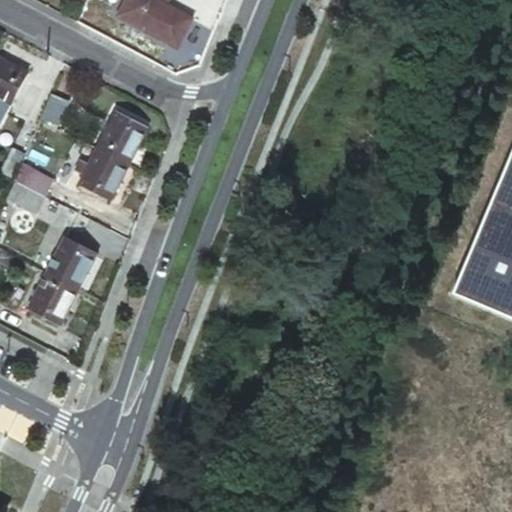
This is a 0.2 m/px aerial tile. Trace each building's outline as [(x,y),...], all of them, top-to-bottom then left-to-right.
[(170,5),(161,0),(125,0),(119,13),(177,44),(192,16),(170,5)] [(29,70),(0,54),(0,108),(6,111),(11,101),(12,102),(29,70)] [(52,89),(41,115),(56,123),(69,98),(52,89)] [(116,111),(99,144),(130,160),(146,127),(116,111)] [(130,160),(99,144),(92,158),(83,154),(78,162),(87,167),(81,179),(112,195),(130,160)] [(11,145),(1,169),(14,174),(24,151),(11,145)] [(511,160),(456,295),(511,318),(511,160)] [(15,178),(47,194),(55,178),(22,161),(15,178)] [(38,212),(47,194),(15,178),(8,196),(38,212)] [(31,223),(38,212),(8,196),(2,208),(31,223)] [(66,236),(48,270),(78,285),(95,251),(66,236)] [(78,285),(48,270),(29,306),(60,321),(78,285)]
